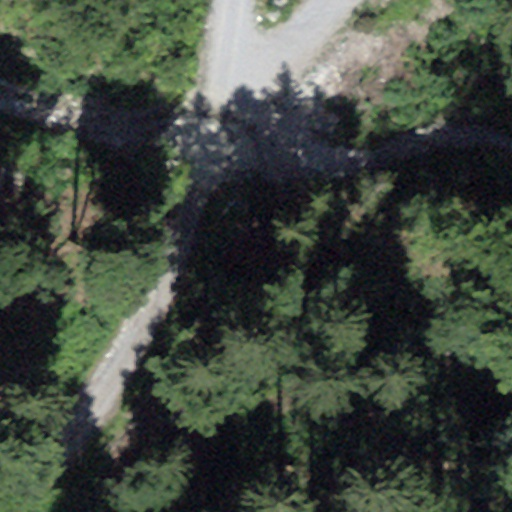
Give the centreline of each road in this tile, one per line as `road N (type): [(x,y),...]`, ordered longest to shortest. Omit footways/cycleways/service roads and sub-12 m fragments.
road 1 (track): [(239,0),(222,95),(156,312),(13,511)]
road 2 (track): [(222,95),(332,0)]
